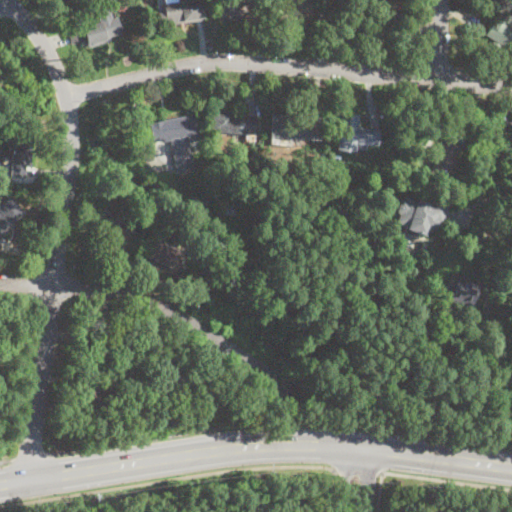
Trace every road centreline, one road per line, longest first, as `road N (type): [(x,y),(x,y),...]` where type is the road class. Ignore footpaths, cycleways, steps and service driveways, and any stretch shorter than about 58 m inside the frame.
road 1 (secondary): [(0,485),(275,446),(511,469)]
road 2 (residential): [(511,83),(228,58),(66,95)]
road 3 (residential): [(34,480),(31,446),(68,178),(66,95)]
road 4 (residential): [(295,394),(168,311),(80,289),(0,281)]
